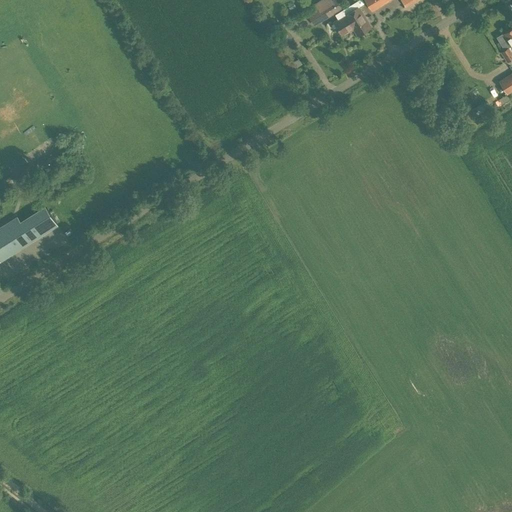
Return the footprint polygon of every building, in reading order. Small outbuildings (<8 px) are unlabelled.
[(314,26),(342,9),(336,0),(332,0),(307,15),(314,26)] [(364,0),(372,11),(390,0),(364,0)] [(353,29),(357,35),(371,26),(359,7),(360,6),(356,1),(349,6),(354,13),(350,16),(357,25),(353,28),(353,29)] [(343,36),(353,29),(353,28),(357,25),(350,16),(354,13),(349,6),(335,14),(338,20),(334,22),(343,36)] [(511,28),(503,34),(511,45),(509,46),(500,52),(507,62),(511,58),(511,28)] [(302,64),(298,58),(293,62),(296,67),(302,64)] [(507,94),(511,90),(511,72),(498,81),(507,94)] [(45,205),(0,233),(0,242),(8,256),(58,225),(45,205)]
